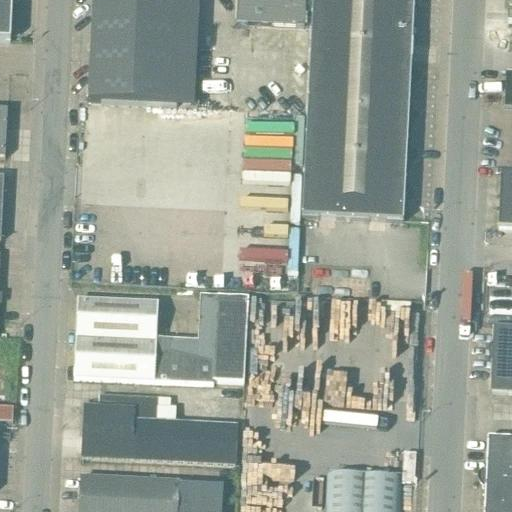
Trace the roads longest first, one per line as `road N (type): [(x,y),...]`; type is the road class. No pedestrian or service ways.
road 1 (unclassified): [(27,511),(58,0)]
road 2 (unclassified): [(446,511),(469,0)]
road 3 (unknown): [(200,278),(185,130),(159,138),(154,265),(172,274)]
road 4 (unknown): [(251,50),(283,52),(293,65),(291,266),(275,280),(245,282)]
road 5 (unknown): [(251,50),(245,282)]
